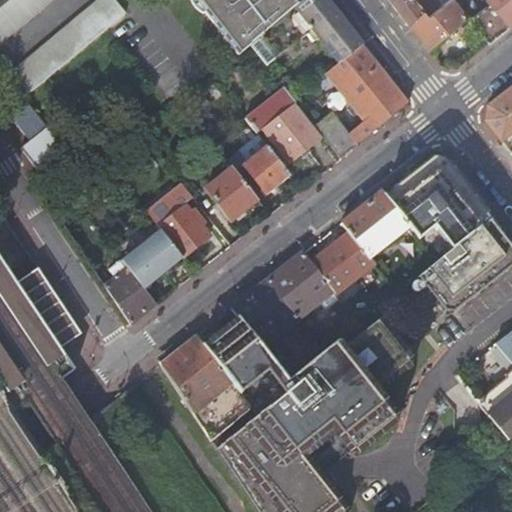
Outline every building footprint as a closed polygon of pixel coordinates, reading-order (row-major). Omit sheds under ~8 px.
[(7,0),(0,6),(0,42),(52,0),(7,0)] [(114,0),(100,0),(7,75),(24,96),(126,14),(114,0)] [(299,5),(294,0),(195,0),(214,24),(239,56),(250,46),(299,5)] [(304,0),(299,5),(250,46),(266,66),(313,30),(339,64),(362,45),(327,0),(304,0)] [(508,28),(511,24),(511,0),(488,0),(491,3),(479,13),(472,6),(466,11),(457,0),(447,0),(446,2),(444,0),(392,0),(428,46),(467,14),(482,34),(479,36),(484,43),(487,40),(489,43),(508,28)] [(363,122),(347,134),(355,145),(381,124),(407,104),(362,45),(339,64),(326,74),(363,122)] [(485,122),(511,155),(511,87),(497,100),(487,107),(485,122)] [(302,150),(318,139),(293,107),(297,104),(284,88),(244,120),(257,136),(263,131),(288,162),(302,150)] [(357,147),(355,145),(347,134),(331,114),(314,127),(340,160),(351,151),(357,147)] [(160,136),(153,128),(143,137),(150,145),(160,136)] [(267,148),(244,167),(265,194),(276,185),(289,175),(267,148)] [(409,229),(427,253),(434,263),(478,228),(491,218),(490,218),(492,210),(452,158),(432,155),(407,174),(383,194),(409,229)] [(242,212),(257,200),(232,169),(205,190),(229,222),(242,212)] [(181,185),(145,213),(155,225),(157,227),(182,259),(196,246),(209,237),(202,229),(207,225),(194,209),(189,213),(183,206),(192,199),(181,185)] [(372,264),(374,266),(381,261),(376,254),(409,229),(383,194),(381,191),(361,207),(342,222),(349,232),(372,264)] [(71,198),(54,213),(62,225),(80,210),(71,198)] [(80,334),(36,267),(2,213),(0,213),(0,257),(58,347),(80,334)] [(491,234),(496,229),(500,226),(493,216),(491,218),(478,228),(486,238),(491,234)] [(129,254),(120,262),(121,263),(143,290),(162,274),(182,259),(157,227),(155,225),(147,231),(148,232),(125,250),(129,254)] [(421,273),(417,277),(446,314),(455,314),(511,268),(511,248),(496,229),(491,234),(486,238),(478,228),(434,263),(421,273)] [(330,248),(310,264),(333,294),(372,264),(349,232),(330,248)] [(238,317),(261,347),(320,301),(326,308),(337,299),(333,294),(310,264),(302,253),(281,270),(252,292),(231,309),(238,317)] [(404,271),(412,281),(417,277),(421,273),(434,263),(427,253),(404,271)] [(115,279),(104,287),(130,325),(144,314),(155,306),(143,290),(121,263),(110,272),(115,279)] [(202,345),(252,409),(288,381),(261,347),(238,317),(219,333),(202,345)] [(252,409),(210,442),(256,511),(348,511),(349,509),(319,472),(314,465),(340,444),(346,452),(347,454),(356,455),(396,425),(397,416),(379,393),(412,367),(414,358),(382,317),(377,322),(343,348),(338,342),(295,375),(288,381),(252,409)] [(511,322),(507,317),(485,333),(511,364),(511,322)] [(174,354),(160,365),(210,442),(252,409),(202,345),(196,337),(174,354)] [(479,400),(479,405),(507,439),(511,434),(511,370),(506,375),(508,378),(479,400)] [(511,434),(507,439),(498,446),(511,463),(511,434)] [(314,465),(319,472),(346,452),(340,444),(314,465)]
